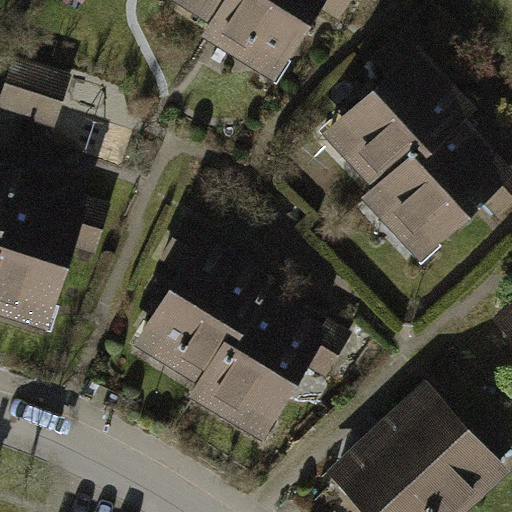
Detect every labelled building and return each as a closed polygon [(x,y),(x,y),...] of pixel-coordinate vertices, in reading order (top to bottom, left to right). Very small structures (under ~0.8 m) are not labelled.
[(185,0),(253,27),(263,0),(185,0)] [(356,0),(263,0),(253,27),(240,57),(321,89),(356,0)] [(352,124),(387,165),(458,105),(423,64),(352,124)] [(71,118),(72,76),(9,75),(9,117),(71,118)] [(507,163),(458,105),(387,165),(436,222),(507,163)] [(0,312),(6,315),(42,195),(0,182),(0,312)] [(129,221),(42,195),(6,315),(93,340),(129,221)] [(158,368),(220,407),(286,301),(224,262),(158,368)] [(349,339),(286,301),(220,407),(283,445),(349,339)] [(511,511),(511,462),(442,396),(361,481),(393,511),(511,511)]
